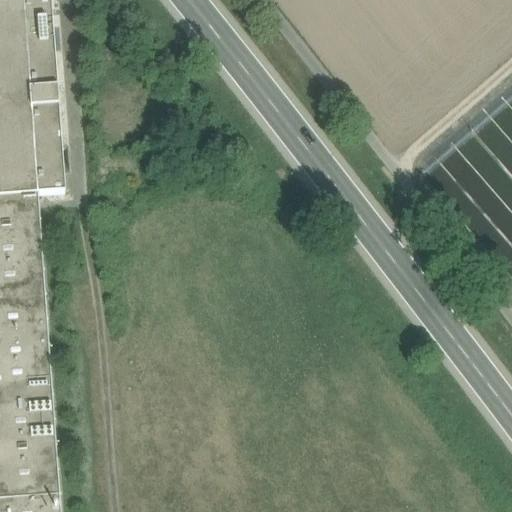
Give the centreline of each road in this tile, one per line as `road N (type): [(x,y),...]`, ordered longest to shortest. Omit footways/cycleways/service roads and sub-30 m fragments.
road 1 (secondary): [(184,0),(511,419)]
road 2 (track): [(511,324),(257,0)]
road 3 (track): [(394,171),(511,66)]
